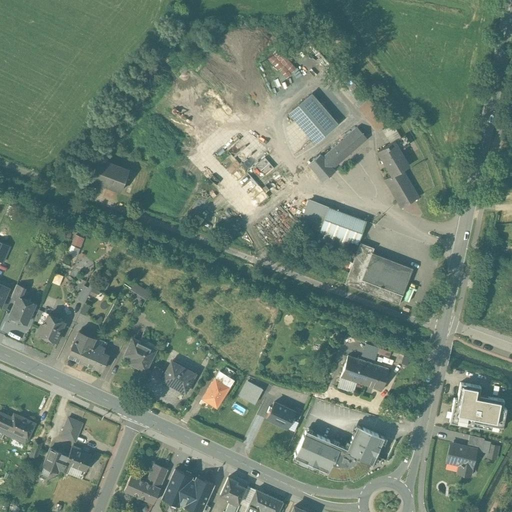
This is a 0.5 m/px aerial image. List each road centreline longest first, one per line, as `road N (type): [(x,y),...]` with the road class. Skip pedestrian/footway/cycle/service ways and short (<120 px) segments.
road 1 (secondary): [(400,486),(437,356),(510,0)]
road 2 (track): [(0,160),(340,292)]
road 3 (secondary): [(139,415),(308,495),(364,501)]
road 4 (secondary): [(0,352),(139,415)]
road 5 (unknown): [(460,246),(396,217),(358,184)]
